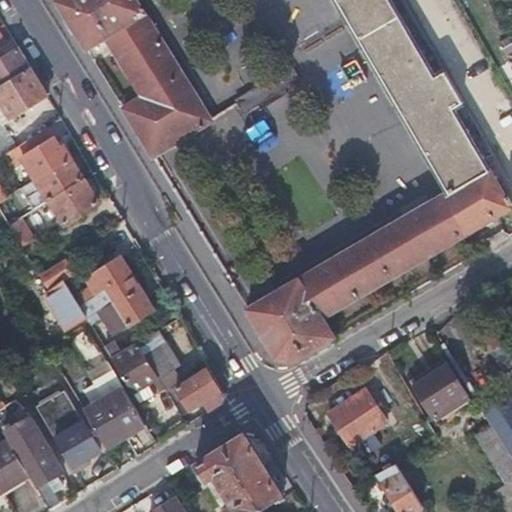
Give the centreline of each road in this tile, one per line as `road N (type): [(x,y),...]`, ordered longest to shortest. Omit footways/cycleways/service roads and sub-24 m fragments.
road 1 (tertiary): [(259,402),(16,0)]
road 2 (residential): [(511,259),(259,402)]
road 3 (residential): [(83,511),(259,402)]
road 4 (tertiary): [(333,511),(259,402)]
